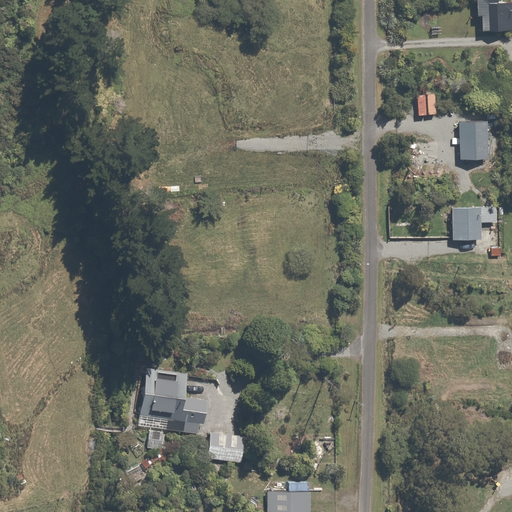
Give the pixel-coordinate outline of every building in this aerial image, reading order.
[(511,0),(474,0),(475,11),(480,12),(480,26),(511,26),(511,0)] [(437,12),(437,6),(427,6),(427,27),(431,27),(431,33),(441,33),(440,12),(437,12)] [(463,113),(458,113),(458,156),(488,155),(487,109),(469,109),(470,116),(463,116),(463,113)] [(496,204),(450,204),(450,236),(479,236),(479,221),(496,221),(496,204)] [(505,246),(491,247),(491,255),(505,255),(505,246)] [(166,416),(164,426),(201,430),(206,396),(181,393),(184,369),(143,364),(137,412),(166,416)] [(163,426),(149,425),(147,444),(161,446),(163,426)] [(156,446),(141,459),(149,467),(163,455),(156,446)] [(139,466),(127,473),(134,484),(146,476),(139,466)] [(308,511),(309,488),(266,487),(266,511),(296,511),(308,511)]
